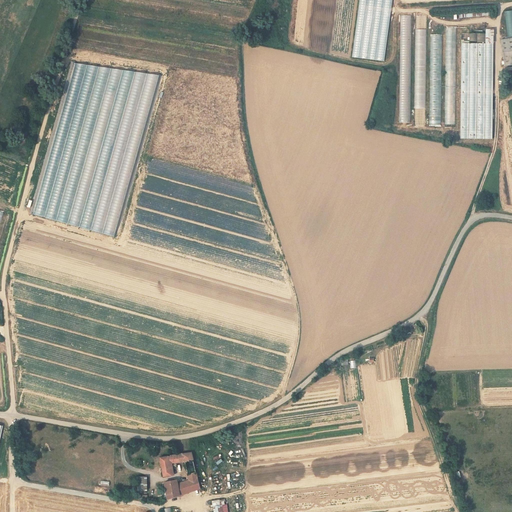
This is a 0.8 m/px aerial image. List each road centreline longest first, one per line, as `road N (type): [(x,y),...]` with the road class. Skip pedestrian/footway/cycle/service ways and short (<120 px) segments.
road 1 (unclassified): [(12,414),(152,438),(251,417),(335,357),(417,317),(473,218),(511,217)]
road 2 (unclassified): [(20,209),(82,0)]
road 3 (track): [(473,218),(497,137),(497,4)]
road 4 (track): [(20,209),(3,285),(12,414)]
road 5 (track): [(417,317),(427,327),(419,404),(452,500)]
